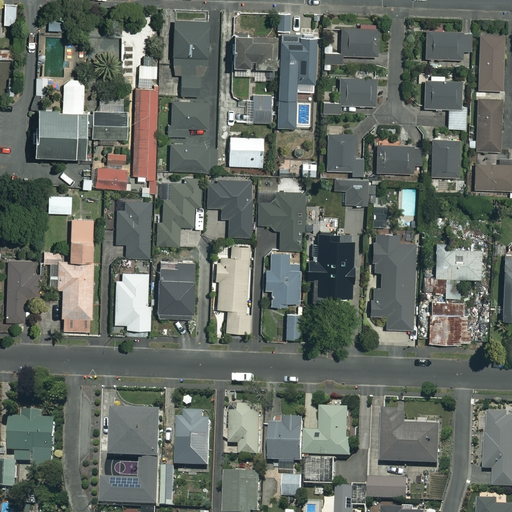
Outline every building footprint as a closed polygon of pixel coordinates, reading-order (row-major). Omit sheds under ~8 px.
[(16,5),(4,5),(4,25),(16,25),(16,5)] [(288,13),(276,13),(276,32),(288,32),(288,13)] [(205,21),(172,21),(172,74),(180,74),(180,95),(197,95),(197,74),(205,74),(205,21)] [(376,28),(340,27),(339,55),(375,56),(376,28)] [(471,32),(425,29),(423,58),(460,60),(461,50),(470,51),(471,32)] [(104,33),(97,33),(96,62),(138,62),(139,33),(117,33),(104,33)] [(503,34),(478,33),(477,89),(501,90),(503,34)] [(276,75),(278,36),(234,34),(232,74),(276,75)] [(317,36),(282,35),(278,126),(296,127),(298,90),(314,90),(317,36)] [(331,43),(322,43),(322,66),(338,66),(338,53),(331,53),(331,43)] [(9,49),(0,48),(0,59),(9,60),(9,49)] [(157,77),(158,64),(139,64),(139,87),(136,87),(134,175),(138,175),(138,181),(147,181),(147,179),(150,179),(150,192),(156,192),(159,84),(154,84),(154,87),(152,87),(153,77),(157,77)] [(442,75),(422,75),(422,109),(447,109),(447,128),(465,128),(465,108),(459,108),(459,81),(442,81),(442,75)] [(37,142),(37,153),(87,155),(88,134),(93,135),(93,137),(128,138),(129,110),(94,109),(93,113),(89,112),(89,109),(84,109),(85,84),(79,79),(71,78),(64,83),(63,107),(61,107),(61,106),(46,105),(47,77),(44,76),(37,76),(36,94),(33,96),(31,109),(41,109),(40,123),(38,123),(38,130),(33,130),(33,141),(37,142)] [(374,78),(338,78),(338,105),(374,106),(374,78)] [(269,95),(250,95),(251,122),(270,122),(269,95)] [(500,99),(476,98),(475,151),(499,151),(500,99)] [(205,128),(206,101),(170,100),(170,136),(186,136),(186,128),(205,128)] [(360,132),(324,133),(325,170),(349,169),(349,177),(361,176),(360,132)] [(262,137),(228,136),(227,165),(232,165),(232,174),(261,175),(262,137)] [(457,140),(431,140),(430,176),(456,177),(457,140)] [(214,171),(215,143),(169,142),(169,170),(214,171)] [(412,145),(375,143),(374,172),(410,173),(412,145)] [(91,186),(131,188),(131,182),(127,182),(127,181),(130,181),(131,175),(128,175),(128,168),(125,168),(126,153),(108,152),(107,166),(98,166),(98,168),(92,168),(91,178),(83,178),(83,187),(91,188),(91,186)] [(511,163),(473,162),(473,189),(511,190),(511,163)] [(315,163),(300,164),(301,178),(315,177),(315,163)] [(367,203),(367,179),(327,179),(327,191),(343,191),(343,203),(367,203)] [(250,236),(249,180),(206,181),(206,207),(219,207),(219,218),(226,218),(227,236),(250,236)] [(199,206),(198,181),(169,182),(169,199),(161,199),(162,222),(156,222),(156,245),(178,245),(177,227),(193,227),(192,206),(199,206)] [(305,193),(274,192),(274,202),(257,202),(256,225),(270,225),(270,230),(279,230),(278,249),(303,249),(305,193)] [(71,195),(46,195),(46,212),(71,213),(71,195)] [(149,200),(124,200),(124,210),(115,210),(115,244),(125,244),(125,257),(148,257),(149,200)] [(385,208),(367,206),(365,225),(383,227),(385,208)] [(92,218),(69,218),(68,261),(57,260),(57,252),(42,252),(42,263),(49,263),(48,288),(61,289),(60,330),(89,331),(92,218)] [(410,330),(415,235),(372,232),(370,272),(379,272),(378,288),(370,287),(369,315),(384,316),(383,329),(410,330)] [(336,234),(316,233),(315,259),(306,259),(305,279),(311,280),(310,294),(349,296),(351,241),(336,240),(336,234)] [(249,245),(229,245),(229,256),(215,256),(214,280),(217,280),(216,308),(225,309),(225,332),(248,332),(249,245)] [(434,278),(445,278),(445,297),(459,297),(459,278),(478,279),(479,249),(435,247),(434,278)] [(299,253),(269,253),(268,269),(263,269),(263,290),(270,290),(269,305),(298,306),(299,253)] [(511,257),(502,257),(499,320),(511,320),(511,257)] [(37,261),(6,261),(6,321),(24,321),(24,298),(37,298),(37,261)] [(194,263),(158,261),(155,317),(191,318),(194,263)] [(147,274),(123,273),(123,282),(114,282),(114,324),(126,324),(126,329),(148,329),(149,306),(146,306),(147,274)] [(469,343),(469,301),(429,301),(428,343),(469,343)] [(301,315),(285,314),(284,338),(300,339),(301,315)] [(262,405),(238,405),(238,413),(230,413),(229,443),(239,443),(239,455),(261,455),(262,405)] [(303,431),(302,455),(350,456),(351,425),(348,425),(348,409),(320,408),(320,432),(303,431)] [(139,457),(159,458),(160,410),(110,409),(109,456),(139,457)] [(19,462),(35,462),(35,473),(52,473),(53,421),(42,421),(42,410),(24,410),(24,419),(9,418),(9,451),(15,451),(15,462),(19,462)] [(203,412),(185,412),(184,418),(177,418),(176,466),(209,467),(210,420),(203,420),(203,412)] [(404,413),(381,412),(380,463),(437,464),(438,426),(404,425),(404,413)] [(511,417),(486,416),(486,438),(483,438),(482,472),(492,472),(491,489),(511,490),(511,417)] [(302,455),(303,431),(303,420),(283,419),(282,426),(269,425),(268,461),(302,462),(302,455)] [(159,458),(139,457),(139,479),(101,478),(100,503),(157,505),(159,458)] [(334,459),(306,459),(306,485),(334,485),(334,459)] [(15,462),(5,461),(4,488),(18,488),(19,462),(15,462)] [(257,511),(259,473),(224,473),(223,511),(257,511)] [(301,477),(282,477),(282,496),(301,496),(301,477)] [(406,480),(369,479),(368,499),(405,500),(406,480)] [(365,511),(367,484),(352,483),(352,488),(336,487),(335,511),(365,511)] [(334,511),(335,499),(323,498),(322,511),(334,511)] [(496,500),(477,500),(476,511),(511,511),(511,504),(496,505),(496,500)]
